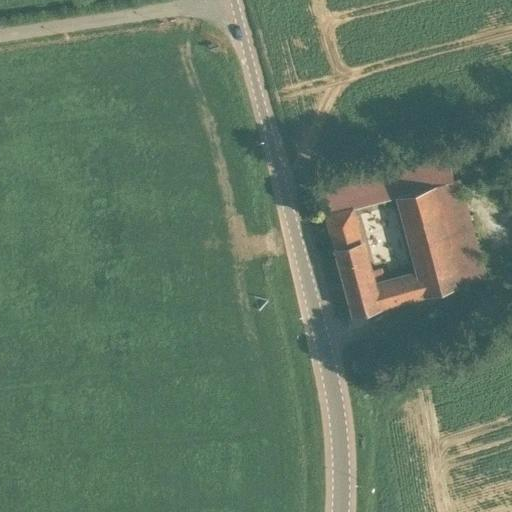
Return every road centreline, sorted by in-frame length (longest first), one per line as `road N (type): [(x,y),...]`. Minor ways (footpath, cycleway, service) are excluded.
road 1 (tertiary): [(339,511),(334,403),(235,0)]
road 2 (unclassified): [(0,35),(224,0)]
